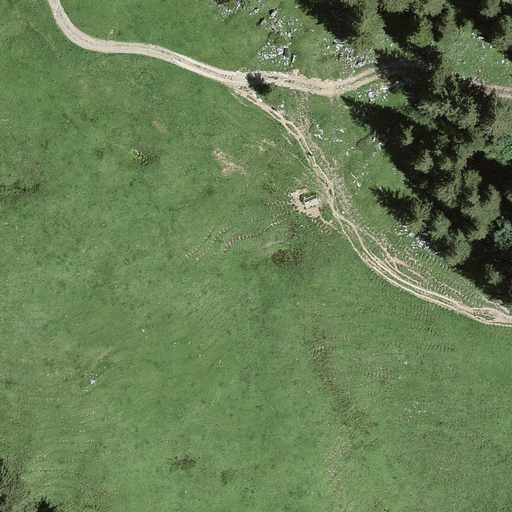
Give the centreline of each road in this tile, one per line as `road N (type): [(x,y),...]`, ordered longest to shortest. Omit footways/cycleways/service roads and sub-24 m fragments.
road 1 (track): [(511,94),(406,69),(335,89),(228,77)]
road 2 (track): [(53,0),(82,40),(161,52),(228,77)]
